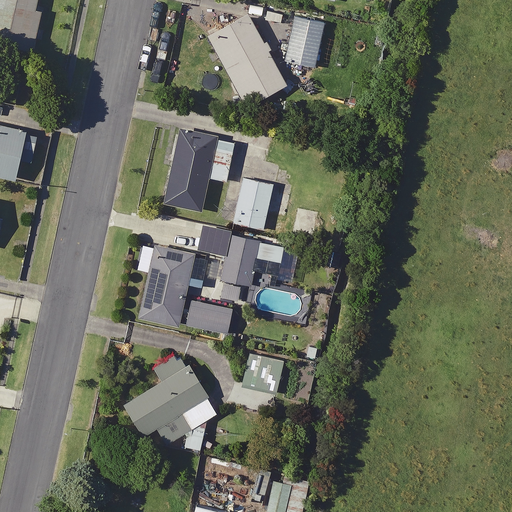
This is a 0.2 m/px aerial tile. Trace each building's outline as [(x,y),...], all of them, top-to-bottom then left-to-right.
[(32,0),(0,0),(0,43),(28,50),(37,9),(31,8),(32,0)] [(320,20),(291,14),(281,59),(311,65),(320,20)] [(280,84),(244,15),(204,35),(240,105),(280,84)] [(21,129),(0,124),(0,175),(9,178),(21,129)] [(231,140),(175,127),(158,200),(197,210),(205,176),(221,180),(231,140)] [(269,183),(239,176),(229,221),(279,232),(288,192),(268,188),(269,183)] [(246,283),(249,270),(268,274),(269,271),(278,273),(281,262),(276,261),(280,242),(227,232),(218,278),(246,283)] [(191,250),(151,241),(134,316),(175,325),(176,321),(222,331),(228,306),(181,296),(191,250)] [(318,344),(295,339),(291,356),(314,361),(318,344)] [(197,448),(202,417),(212,410),(174,350),(149,366),(157,379),(121,403),(140,433),(153,425),(164,441),(182,430),(179,445),(197,448)] [(280,358),(244,351),(237,383),(273,391),(280,358)] [(298,511),(302,476),(270,473),(266,511),(298,511)] [(233,511),(234,511),(191,503),(189,511),(233,511)]
